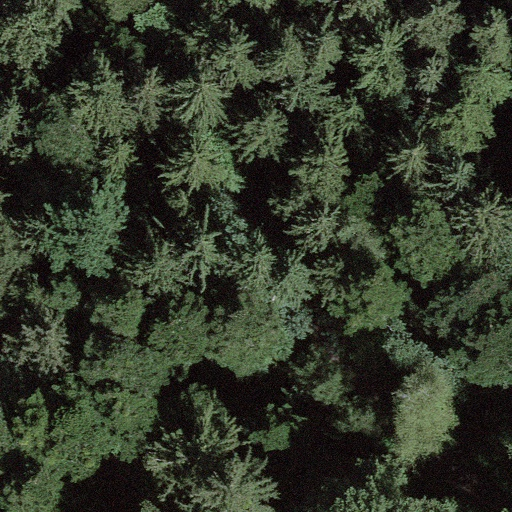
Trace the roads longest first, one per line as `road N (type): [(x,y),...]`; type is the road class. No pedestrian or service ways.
road 1 (track): [(511,492),(294,288),(132,0)]
road 2 (track): [(129,511),(84,356),(107,0)]
